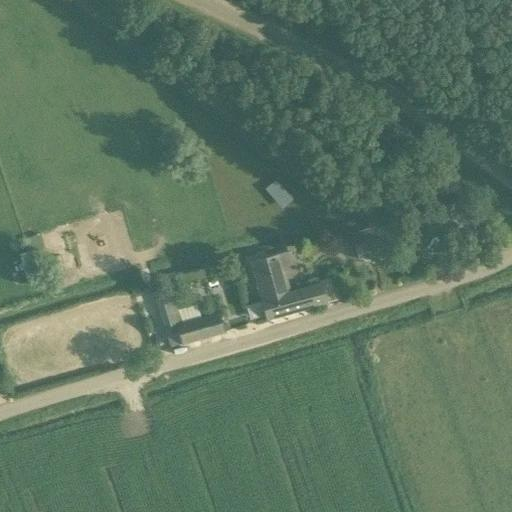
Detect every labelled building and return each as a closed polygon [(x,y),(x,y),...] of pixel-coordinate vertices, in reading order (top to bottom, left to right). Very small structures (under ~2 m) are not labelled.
[(380,249),(391,245),(385,226),(374,229),(374,227),(350,233),(356,256),(380,249)] [(467,247),(480,240),(474,230),(461,237),(467,247)] [(18,254),(28,279),(38,275),(27,251),(18,254)] [(262,302),(290,294),(290,292),(284,271),(292,269),(288,252),(250,263),(262,302)] [(333,280),(290,292),(290,294),(262,302),(266,319),(325,303),(338,299),(333,280)] [(169,347),(180,344),(181,345),(224,333),(218,313),(175,324),(175,325),(164,328),(169,347)]
